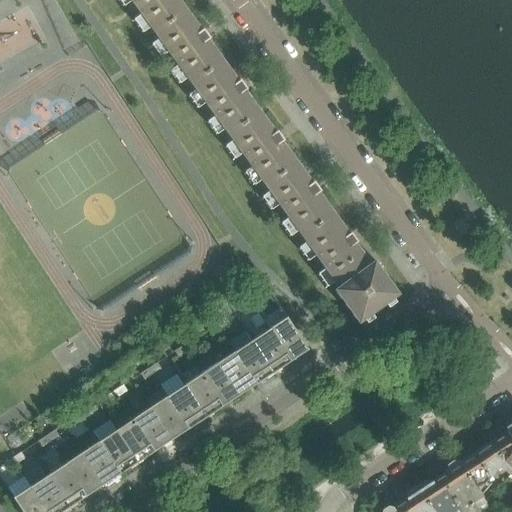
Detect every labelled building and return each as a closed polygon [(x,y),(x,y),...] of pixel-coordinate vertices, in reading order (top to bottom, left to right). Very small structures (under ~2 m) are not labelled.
[(130,0),(151,28),(155,34),(187,11),(178,0),(130,0)] [(205,36),(202,32),(187,11),(155,34),(159,40),(178,66),(192,86),(224,63),(208,40),(205,36)] [(241,87),(238,82),(224,63),(192,86),(229,137),(261,114),(244,91),(241,87)] [(298,165),(281,142),(278,137),(275,133),(261,114),(229,137),(242,154),(266,187),(298,165)] [(334,215),(318,193),(315,189),(312,184),(298,165),(266,187),(303,238),(334,215)] [(352,239),(349,235),(334,215),(303,238),(338,288),(370,265),(352,239)] [(370,265),(338,288),(334,291),(359,325),(375,313),(379,310),(383,307),(399,295),(375,261),(370,265)] [(263,302),(259,296),(251,302),(254,307),(263,302)] [(254,307),(251,302),(242,307),(246,313),(254,307)] [(258,313),(249,319),(256,329),(264,323),(258,313)] [(308,351),(287,318),(270,329),(292,362),(308,351)] [(229,324),(225,319),(216,324),(220,330),(229,324)] [(220,330),(216,324),(208,329),(212,335),(220,330)] [(292,362),(270,329),(253,340),(275,373),(292,362)] [(275,373),(253,340),(236,352),(257,384),(275,373)] [(195,347),(191,341),(182,347),(186,352),(195,347)] [(186,352),(182,347),(174,352),(178,358),(186,352)] [(257,384),(236,352),(219,363),(240,396),(257,384)] [(240,396),(219,363),(202,374),(223,407),(240,396)] [(161,369),(157,364),(148,369),(152,375),(161,369)] [(152,375),(148,369),(140,375),(144,380),(152,375)] [(223,407),(202,374),(185,386),(206,418),(223,407)] [(127,392),(123,386),(114,392),(118,397),(127,392)] [(206,418),(185,386),(168,397),(189,429),(206,418)] [(118,397),(114,392),(106,397),(110,403),(118,397)] [(189,429),(168,397),(150,408),(172,441),(189,429)] [(92,414),(89,408),(80,414),(84,420),(92,414)] [(172,441),(150,408),(133,419),(155,452),(172,441)] [(84,420),(80,414),(72,419),(76,425),(84,420)] [(155,452),(133,419),(116,431),(138,463),(155,452)] [(507,433),(498,439),(481,451),(495,471),(505,461),(511,468),(511,425),(507,428),(507,433)] [(58,437),(55,431),(46,436),(50,442),(58,437)] [(138,463),(116,431),(99,442),(121,475),(138,463)] [(50,442),(46,436),(38,442),(42,448),(50,442)] [(121,475),(99,442),(82,453),(103,486),(121,475)] [(461,463),(460,464),(477,489),(495,471),(481,451),(461,463)] [(24,459),(21,453),(15,457),(12,459),(16,465),(24,459)] [(103,486),(82,453),(65,465),(86,497),(103,486)] [(16,465),(12,459),(4,464),(8,470),(16,465)] [(441,477),(440,477),(462,511),(478,511),(477,509),(485,503),(477,489),(460,464),(460,463),(458,464),(453,463),(448,466),(447,470),(446,471),(447,473),(441,477)] [(86,497),(65,465),(48,476),(69,508),(86,497)] [(63,511),(69,508),(48,476),(31,487),(46,511),(63,511)] [(426,481),(416,487),(432,511),(462,511),(440,477),(432,482),(430,482),(426,481)] [(46,511),(31,487),(13,499),(21,511),(46,511)] [(400,503),(399,504),(403,511),(432,511),(416,487),(408,493),(407,497),(406,498),(407,499),(400,503)] [(490,499),(485,503),(491,511),(498,506),(490,499)]
